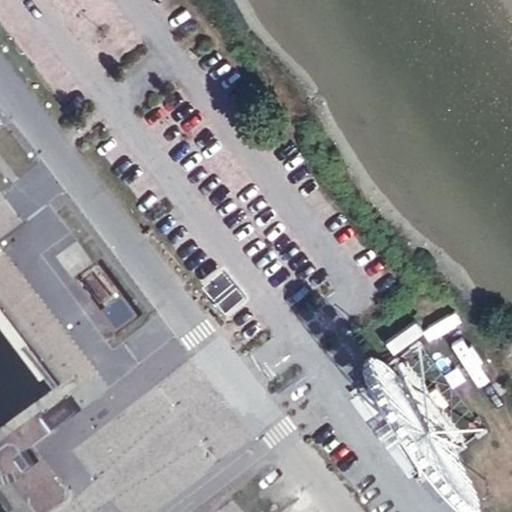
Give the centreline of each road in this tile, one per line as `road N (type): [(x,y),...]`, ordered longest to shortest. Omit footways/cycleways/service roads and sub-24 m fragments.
road 1 (unclassified): [(0,73),(241,380)]
road 2 (unclassified): [(241,380),(75,511)]
road 3 (unclassified): [(241,380),(344,511)]
